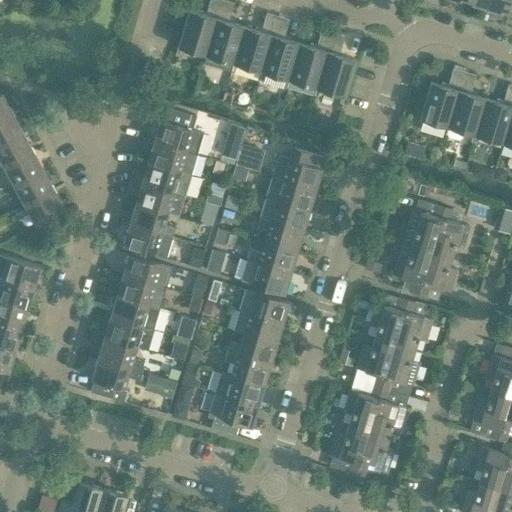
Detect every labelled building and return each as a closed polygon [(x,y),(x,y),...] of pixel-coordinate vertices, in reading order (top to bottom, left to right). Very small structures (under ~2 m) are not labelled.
[(188,10),(178,46),(206,54),(203,62),(204,62),(221,2),(222,0),(209,0),(206,11),(205,15),(198,13),(188,10)] [(466,0),(472,2),(474,5),(486,8),(488,0),(466,0)] [(488,0),(486,8),(498,12),(501,10),(507,12),(511,0),(488,0)] [(233,6),(221,2),(204,62),(231,70),(244,26),(228,21),(233,6)] [(236,63),(261,71),(277,19),(265,15),(261,31),(244,26),(231,70),(234,71),(236,63)] [(277,19),(261,71),(259,78),(286,87),(299,43),(272,35),(277,19)] [(316,48),(299,43),(286,87),(314,95),(332,35),(321,32),(316,48)] [(343,39),(332,35),(314,95),(316,87),(344,96),(355,59),(338,54),(343,39)] [(448,126),(463,74),(452,71),(447,87),(430,82),(419,118),(448,126)] [(463,74),(448,126),(475,134),(486,98),(470,93),(474,78),(463,74)] [(486,98),(475,134),(503,143),(511,111),(511,88),(507,87),(502,103),(486,98)] [(0,118),(12,113),(1,93),(0,93),(0,118)] [(170,108),(166,121),(160,119),(154,141),(197,153),(203,132),(193,129),(197,115),(170,108)] [(511,111),(503,143),(511,145),(511,111)] [(12,113),(0,118),(0,143),(22,132),(12,113)] [(230,123),(227,135),(241,139),(245,127),(230,123)] [(22,132),(0,143),(0,157),(4,166),(32,151),(22,132)] [(148,161),(191,174),(197,153),(154,141),(148,161)] [(250,145),(241,143),(236,161),(245,163),(250,145)] [(272,176),(315,188),(321,167),(320,166),(323,156),(293,147),(290,158),(278,154),(272,176)] [(32,151),(4,166),(15,185),(43,170),(32,151)] [(133,168),(130,179),(185,195),(191,174),(148,161),(145,171),(133,168)] [(235,166),(232,176),(243,180),(246,169),(235,166)] [(43,170),(15,185),(25,204),(53,189),(43,170)] [(315,188),(272,176),(266,196),(309,209),(315,188)] [(130,179),(127,190),(138,193),(135,203),(168,213),(178,216),(179,216),(185,195),(130,179)] [(53,189),(25,204),(36,224),(64,208),(53,189)] [(208,192),(206,199),(218,202),(220,195),(208,192)] [(223,206),(236,210),(239,198),(227,194),(223,206)] [(259,217),(303,230),(309,209),(266,196),(259,217)] [(447,196),(444,206),(452,208),(454,198),(447,196)] [(129,223),(172,236),(175,227),(164,224),(168,213),(135,203),(129,223)] [(406,231),(403,241),(431,250),(444,206),(436,203),(433,214),(413,208),(406,231)] [(444,206),(431,250),(451,256),(454,245),(462,247),(469,225),(448,219),(452,208),(444,206)] [(225,209),(221,221),(230,223),(234,212),(225,209)] [(303,230),(259,217),(257,227),(268,230),(264,241),(296,251),(303,230)] [(172,236),(129,223),(123,245),(155,254),(166,258),(172,236)] [(212,243),(225,246),(230,232),(217,228),(212,243)] [(247,258),(290,271),(296,251),(264,241),(261,252),(250,249),(247,258)] [(400,252),(393,274),(413,280),(410,291),(418,293),(431,250),(403,241),(400,252)] [(194,248),(189,264),(199,267),(203,250),(194,248)] [(431,250),(418,293),(425,296),(429,285),(449,291),(456,269),(448,266),(451,256),(431,250)] [(0,253),(0,276),(33,286),(40,265),(8,255),(7,256),(0,253)] [(123,274),(166,287),(172,266),(161,262),(129,253),(123,274)] [(218,270),(222,257),(211,253),(207,267),(218,270)] [(290,271),(247,258),(241,280),(252,283),(284,293),(290,271)] [(365,266),(365,268),(379,273),(381,264),(367,260),(365,266)] [(116,295),(160,308),(166,287),(123,274),(116,295)] [(511,275),(503,306),(511,309),(511,275)] [(0,298),(27,307),(33,286),(0,276),(0,298)] [(213,278),(208,295),(217,298),(222,281),(213,278)] [(195,279),(191,294),(201,297),(206,282),(195,279)] [(239,309),(282,322),(288,300),(256,291),(245,288),(239,309)] [(160,308),(116,295),(110,316),(153,329),(160,308)] [(192,296),(188,310),(197,312),(201,298),(192,296)] [(374,337),(394,343),(407,299),(399,297),(396,307),(376,301),(369,324),(377,326),(374,337)] [(0,321),(21,328),(27,307),(0,298),(0,321)] [(407,299),(394,343),(414,349),(417,338),(425,340),(432,318),(423,316),(426,305),(407,299)] [(206,300),(202,312),(210,314),(213,302),(206,300)] [(282,322),(239,309),(233,330),(244,333),(276,342),(282,322)] [(104,336),(147,349),(153,329),(110,316),(104,336)] [(0,343),(15,348),(21,328),(0,321),(0,343)] [(184,323),(180,336),(189,339),(193,326),(184,323)] [(198,329),(194,340),(203,342),(206,332),(198,329)] [(227,350),(270,363),(276,342),(244,333),(240,344),(229,341),(227,350)] [(147,349),(104,336),(98,357),(142,370),(141,370),(144,361),(133,357),(136,346),(147,350),(147,349)] [(381,386),(394,343),(374,337),(371,348),(363,345),(356,367),(376,373),(373,384),(381,386)] [(0,366),(9,369),(15,348),(0,343),(0,366)] [(175,343),(172,356),(183,359),(187,346),(175,343)] [(394,343),(381,386),(389,389),(392,378),(412,384),(419,362),(411,359),(414,349),(394,343)] [(270,363),(227,350),(224,360),(235,363),(231,374),(264,384),(270,363)] [(191,351),(188,362),(197,364),(200,354),(191,351)] [(490,389),(510,395),(511,388),(511,359),(492,354),(485,376),(493,378),(490,389)] [(142,370),(98,357),(92,379),(104,382),(100,394),(125,401),(129,388),(124,387),(127,376),(139,380),(142,370)] [(188,363),(182,382),(190,384),(196,365),(188,363)] [(9,369),(0,366),(0,389),(3,391),(9,369)] [(171,368),(168,377),(177,380),(180,371),(171,368)] [(217,382),(214,392),(257,405),(264,384),(231,374),(220,371),(217,382)] [(148,373),(143,389),(172,398),(176,382),(148,373)] [(368,430),(381,386),(373,384),(370,395),(350,389),(343,411),(351,414),(348,424),(368,430)] [(381,386),(368,430),(388,436),(391,425),(399,428),(406,406),(385,400),(389,389),(381,386)] [(497,439),(510,395),(490,389),(487,400),(479,397),(472,420),(493,426),(489,437),(497,439)] [(257,405),(214,392),(208,412),(214,414),(211,426),(235,434),(239,422),(251,426),(257,405)] [(511,395),(510,395),(497,439),(504,441),(505,441),(508,430),(511,431),(511,395)] [(175,405),(173,415),(183,418),(186,408),(175,405)] [(355,474),(368,430),(348,424),(345,435),(337,432),(330,455),(351,461),(347,472),(355,474)] [(368,430),(355,474),(362,476),(366,465),(386,471),(393,449),(385,447),(388,436),(368,430)] [(499,487),(511,443),(505,441),(504,441),(501,451),(480,445),(474,468),(482,470),(479,481),(499,487)] [(499,487),(511,490),(511,442),(511,443),(499,487)] [(95,511),(103,487),(79,480),(73,503),(62,499),(57,511),(95,511)] [(490,511),(499,487),(479,481),(476,491),(467,489),(461,511),(463,511),(490,511)] [(103,487),(95,511),(121,511),(127,494),(103,487)] [(511,511),(511,490),(499,487),(490,511),(511,511)] [(53,511),(57,500),(41,495),(36,509),(46,511),(53,511)]
